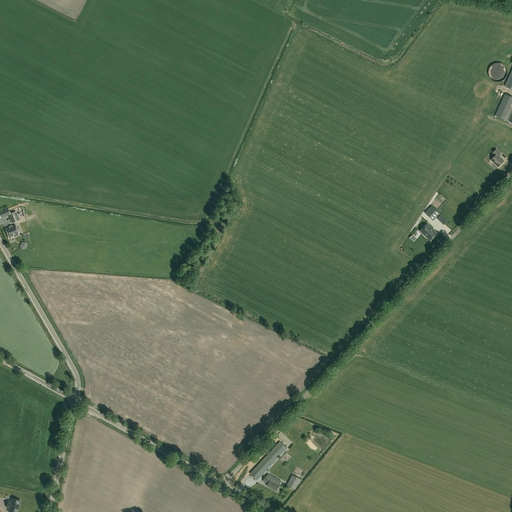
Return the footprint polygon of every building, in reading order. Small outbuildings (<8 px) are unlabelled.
[(504,119),(511,101),(511,97),(505,94),(495,115),(504,119)] [(499,167),(504,161),(499,156),(501,154),(496,149),(493,153),(496,155),(491,160),(499,167)] [(432,206),(425,213),(429,217),(433,221),(439,214),(432,206)] [(0,216),(0,217),(10,213),(8,209),(0,211),(0,216)] [(16,212),(10,214),(13,223),(19,220),(16,212)] [(421,231),(430,240),(437,234),(427,224),(421,231)] [(9,239),(17,236),(20,235),(18,231),(15,225),(13,226),(5,229),(9,239)] [(257,481),(287,448),(280,442),(250,474),(257,481)] [(279,484),(281,481),(268,474),(266,477),(263,482),(268,485),(268,487),(277,492),(280,487),(279,487),(281,485),(279,484)] [(295,490),(301,480),(293,476),(287,485),(295,490)] [(11,499),(10,502),(7,502),(6,508),(9,509),(8,511),(17,511),(20,501),(11,499)]
